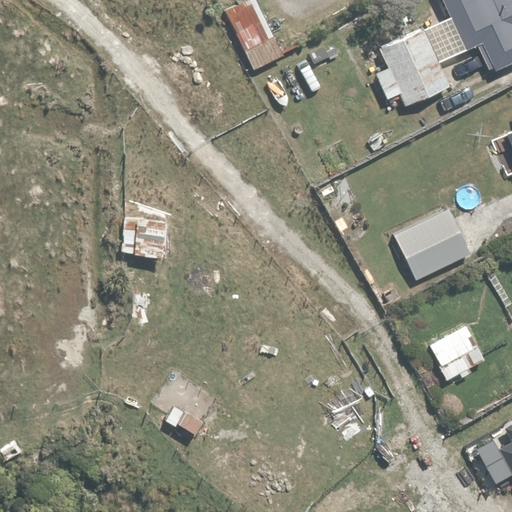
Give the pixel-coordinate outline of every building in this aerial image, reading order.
[(259,0),(230,0),(222,4),(251,66),(283,50),(259,0)] [(511,0),(442,0),(447,10),(361,48),(382,96),(396,89),(403,103),(448,82),(437,58),(474,41),(486,68),(511,56),(511,0)] [(511,101),(511,102),(511,104),(511,119),(499,125),(511,154),(511,101)] [(447,201),(389,229),(411,275),(505,231),(477,174),(442,191),(447,201)] [(183,181),(124,177),(119,248),(131,249),(129,273),(203,278),(204,253),(179,252),(183,181)] [(466,315),(424,340),(445,374),(487,349),(466,315)] [(511,417),(509,419),(511,423),(511,436),(494,447),(511,477),(511,417)]
